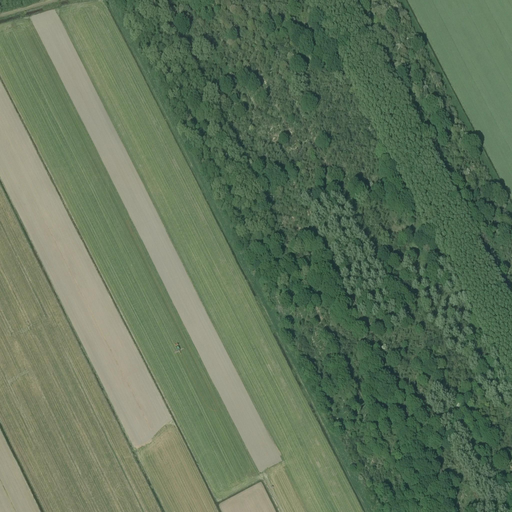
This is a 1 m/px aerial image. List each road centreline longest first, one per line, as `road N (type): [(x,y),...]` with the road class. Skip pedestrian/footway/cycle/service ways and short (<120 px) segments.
road 1 (track): [(372,511),(110,0),(397,0),(511,215)]
road 2 (track): [(511,304),(354,0)]
